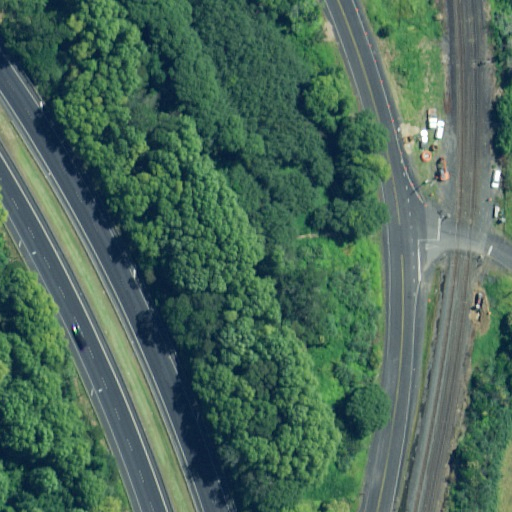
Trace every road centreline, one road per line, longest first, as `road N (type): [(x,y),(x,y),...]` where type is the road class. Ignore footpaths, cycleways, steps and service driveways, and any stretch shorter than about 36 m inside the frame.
road 1 (motorway): [(0,73),(102,243),(180,413),(214,511)]
road 2 (motorway): [(151,511),(81,334),(0,177)]
road 3 (unclassified): [(400,241),(401,341),(378,511)]
road 4 (unclassified): [(336,0),(384,142),(400,241)]
